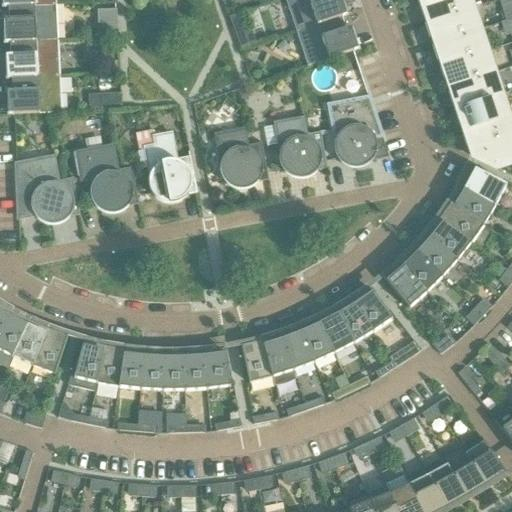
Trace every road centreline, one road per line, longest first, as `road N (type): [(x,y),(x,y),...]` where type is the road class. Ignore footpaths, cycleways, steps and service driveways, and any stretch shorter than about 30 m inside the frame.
road 1 (residential): [(429,184),(362,262),(294,299),(227,319),(177,325),(114,318),(0,275)]
road 2 (residential): [(0,268),(429,184)]
road 3 (residential): [(435,367),(327,422),(249,443),(159,449),(47,441)]
road 4 (residential): [(429,184),(368,0)]
road 5 (residential): [(511,466),(435,367)]
